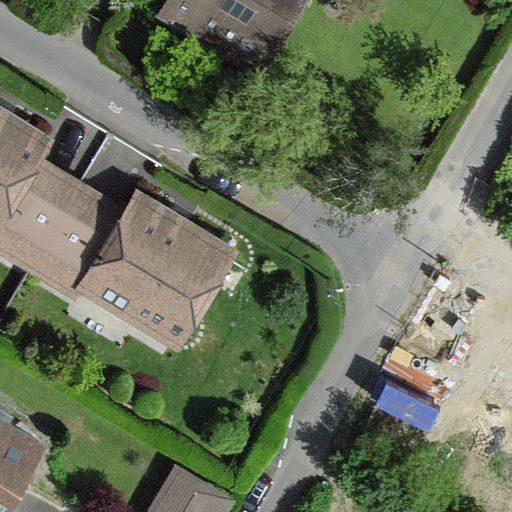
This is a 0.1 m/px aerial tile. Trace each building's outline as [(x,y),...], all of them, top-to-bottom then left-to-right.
[(309,0),(167,0),(161,11),(270,71),(309,0)] [(0,229),(186,334),(241,238),(147,185),(134,208),(51,161),(65,136),(0,99),(0,229)] [(511,337),(478,392),(511,413),(511,337)] [(0,511),(41,441),(0,417),(0,511)] [(154,511),(230,511),(243,485),(181,456),(154,511)]
